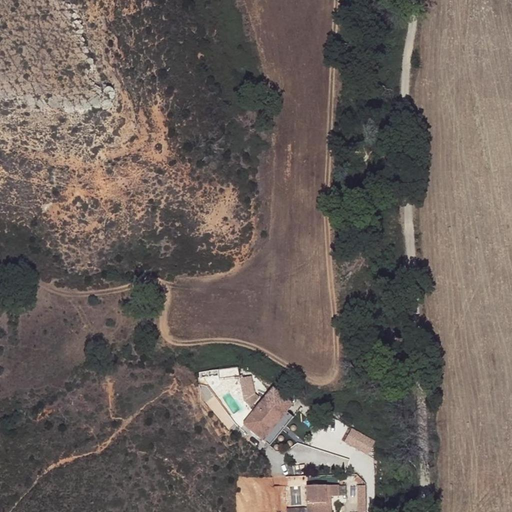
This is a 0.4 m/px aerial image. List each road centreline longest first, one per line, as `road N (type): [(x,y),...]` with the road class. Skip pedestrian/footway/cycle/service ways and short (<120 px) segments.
road 1 (track): [(0,264),(97,288),(239,259),(268,208),(219,0)]
road 2 (track): [(422,511),(403,78),(411,0)]
road 3 (track): [(11,511),(43,474),(111,442),(152,397),(186,390),(207,440)]
